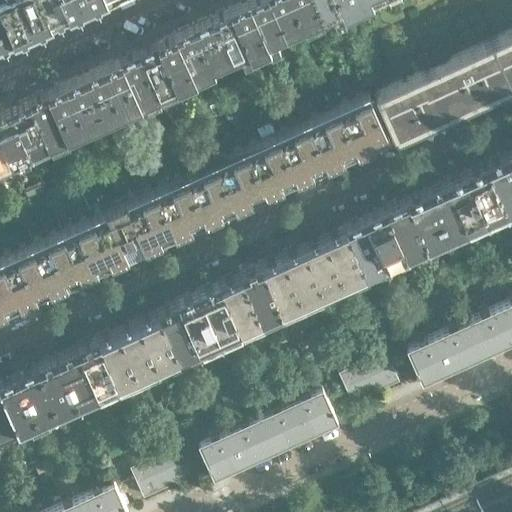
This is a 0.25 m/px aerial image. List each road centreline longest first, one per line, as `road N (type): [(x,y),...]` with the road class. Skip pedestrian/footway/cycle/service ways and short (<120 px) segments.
road 1 (residential): [(511,115),(0,346)]
road 2 (residential): [(187,511),(511,362)]
road 3 (residential): [(0,71),(157,0)]
